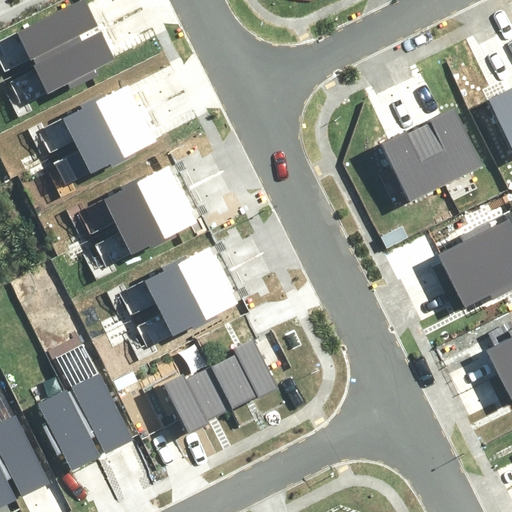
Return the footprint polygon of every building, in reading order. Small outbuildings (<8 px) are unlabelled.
[(37,59),(80,36),(77,30),(96,21),(84,0),(70,0),(15,28),(29,55),(33,53),(37,59)] [(93,64),(112,54),(98,27),(80,36),(37,59),(32,62),(47,89),(66,79),(68,84),(96,69),(93,64)] [(511,84),(511,82),(487,94),(511,148),(511,84)] [(84,105),(64,114),(77,141),(142,112),(129,84),(110,93),(108,88),(81,100),(84,105)] [(429,117),(418,122),(445,181),(484,162),(455,100),(427,114),(429,117)] [(153,138),(142,112),(77,141),(90,169),(110,160),(112,164),(137,153),(134,146),(153,138)] [(402,125),(378,136),(407,198),(445,181),(418,122),(404,128),(402,125)] [(122,187),(103,196),(115,224),(180,194),(167,166),(149,175),(147,170),(120,182),(122,187)] [(191,220),(180,194),(115,224),(129,251),(149,242),(151,247),(176,235),(173,228),(191,220)] [(437,247),(449,272),(511,241),(511,224),(506,212),(486,221),(484,217),(459,229),(462,235),(437,247)] [(511,241),(449,272),(463,301),(487,289),(490,293),(511,282),(511,241)] [(164,265),(145,274),(158,301),(222,272),(210,244),(191,253),(189,248),(162,260),(164,265)] [(233,298),(222,272),(158,301),(171,329),(191,320),(193,324),(218,313),(215,306),(233,298)] [(486,343),(498,368),(511,361),(511,322),(508,325),(511,332),(486,343)] [(237,350),(210,362),(231,403),(254,390),(255,392),(274,383),(252,337),(234,345),(237,350)] [(511,361),(498,368),(511,397),(511,396),(511,361)] [(181,368),(162,377),(187,427),(207,417),(206,415),(231,403),(210,362),(185,375),(181,368)] [(66,388),(88,432),(95,429),(104,447),(131,434),(97,367),(70,381),(72,385),(66,388)] [(61,444),(71,464),(98,450),(88,432),(66,388),(63,384),(36,398),(46,417),(41,420),(56,447),(61,444)] [(0,459),(9,477),(15,474),(25,492),(52,478),(18,412),(0,420),(0,459)] [(0,503),(18,494),(9,477),(0,459),(0,503)]
